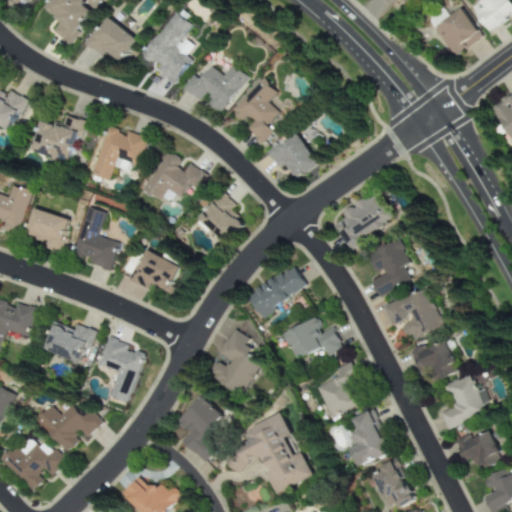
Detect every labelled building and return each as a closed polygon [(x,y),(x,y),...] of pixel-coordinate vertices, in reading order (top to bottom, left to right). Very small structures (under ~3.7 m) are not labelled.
[(91,4),(83,0),(51,0),(44,14),(57,21),(50,33),(69,43),(91,4)] [(486,30),(511,18),(511,0),(482,0),(474,4),(486,30)] [(435,29),(454,58),(483,38),(464,9),(435,29)] [(140,58),(173,82),(186,64),(178,58),(184,50),(177,45),(191,26),(173,13),(140,58)] [(85,43),(115,67),(136,42),(106,17),(85,43)] [(218,78),(206,68),(188,89),(217,114),(247,79),(229,64),(218,78)] [(262,145),(273,134),(265,126),(278,114),(267,103),(276,94),(262,80),(228,112),(240,124),(241,123),(262,145)] [(0,127),(10,132),(25,101),(9,93),(6,99),(0,96),(0,127)] [(511,137),(511,93),(490,110),(511,137)] [(83,123),(64,116),(61,128),(40,121),(31,151),(70,164),(83,123)] [(89,175),(107,182),(112,169),(125,174),(129,164),(136,167),(146,141),(109,125),(89,175)] [(317,166),(294,134),(268,152),(290,184),(317,166)] [(205,175),(184,163),(185,161),(166,150),(143,192),(159,201),(165,191),(181,199),(187,188),(196,193),(205,175)] [(0,231),(16,236),(29,192),(10,186),(6,199),(0,197),(0,231)] [(393,221),(375,192),(340,215),(344,220),(333,227),(348,250),(393,221)] [(196,220),(221,245),(240,226),(232,219),(238,213),(221,195),(196,220)] [(24,234),(60,246),(68,222),(33,209),(24,234)] [(70,256),(109,272),(120,246),(96,237),(105,215),(89,209),(70,256)] [(371,281),(385,274),(383,270),(377,273),(376,270),(375,271),(371,264),(373,263),(369,254),(370,254),(374,252),(374,253),(383,248),(382,247),(387,244),(388,245),(389,244),(389,243),(399,238),(401,242),(402,241),(404,245),(403,246),(405,249),(403,250),(410,263),(404,266),(411,280),(385,295),(380,297),(377,292),(376,293),(374,288),(374,287),(371,281)] [(128,282),(150,293),(154,286),(164,291),(176,268),(144,251),(128,282)] [(306,288),(291,266),(244,297),(258,319),(306,288)] [(383,307),(391,327),(398,323),(406,341),(440,327),(425,290),(383,307)] [(27,338),(35,311),(0,301),(0,349),(5,332),(27,338)] [(281,334),(293,361),(320,349),(324,357),(340,350),(331,328),(320,333),(314,320),(281,334)] [(91,331),(75,326),(73,332),(51,325),(42,352),(80,364),(91,331)] [(260,362),(247,353),(253,344),(233,330),(217,355),(230,364),(218,382),(238,395),(260,362)] [(461,371),(447,338),(409,354),(417,374),(426,370),(431,383),(461,371)] [(116,373),(109,399),(128,404),(142,352),(104,341),(97,368),(116,373)] [(328,420),(358,406),(349,387),(357,383),(348,364),(333,370),(336,378),(314,388),(328,420)] [(442,386),(451,408),(438,412),(446,430),(485,415),(469,375),(442,386)] [(0,388),(15,396),(0,422),(0,388)] [(188,435),(182,442),(202,463),(235,431),(202,398),(176,423),(188,435)] [(51,407),(36,419),(66,454),(100,425),(89,411),(81,418),(70,406),(58,416),(51,407)] [(347,421),(357,446),(348,450),(356,469),(387,456),(370,412),(347,421)] [(313,478),(283,417),(221,448),(233,473),(260,459),(278,495),(313,478)] [(476,475),(503,463),(489,432),(462,444),(476,475)] [(0,459),(8,452),(9,453),(16,446),(26,456),(36,444),(39,447),(48,456),(54,450),(66,460),(51,476),(44,470),(41,472),(42,473),(39,476),(44,479),(42,482),(43,483),(38,488),(37,487),(36,489),(35,488),(32,490),(0,459)] [(393,511),(412,503),(393,462),(369,473),(388,511),(393,511)] [(496,511),(511,504),(511,478),(508,470),(481,483),(490,501),(488,502),(492,511),(496,511)] [(135,511),(163,511),(180,495),(162,477),(147,491),(136,480),(120,497),(135,511)]
